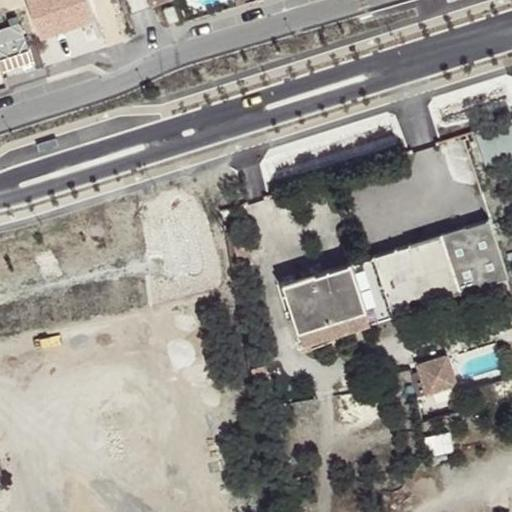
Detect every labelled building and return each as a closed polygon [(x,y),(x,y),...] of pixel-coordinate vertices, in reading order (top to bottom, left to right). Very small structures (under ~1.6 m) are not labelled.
[(45,0),(58,35),(109,16),(102,0),(45,0)] [(179,20),(174,6),(165,10),(169,23),(179,20)] [(0,38),(12,73),(43,62),(29,20),(0,29),(0,38)] [(511,119),(476,131),(487,166),(511,157),(511,119)] [(54,136),(37,141),(39,151),(57,146),(54,136)] [(490,221),(441,236),(460,294),(508,279),(490,221)] [(286,287),(304,343),(460,294),(441,236),(286,287)] [(455,383),(448,356),(419,364),(426,391),(455,383)] [(265,365),(253,369),(258,386),(271,382),(265,365)]
